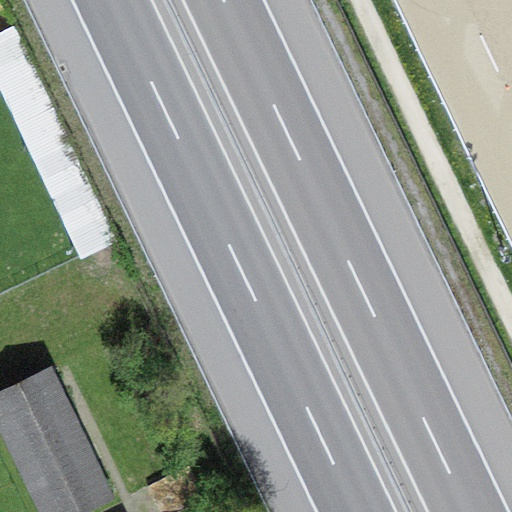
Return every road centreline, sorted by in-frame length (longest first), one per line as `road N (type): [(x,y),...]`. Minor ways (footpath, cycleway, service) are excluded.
road 1 (motorway): [(468,511),(223,0)]
road 2 (motorway): [(111,0),(356,511)]
road 3 (track): [(359,0),(511,316)]
